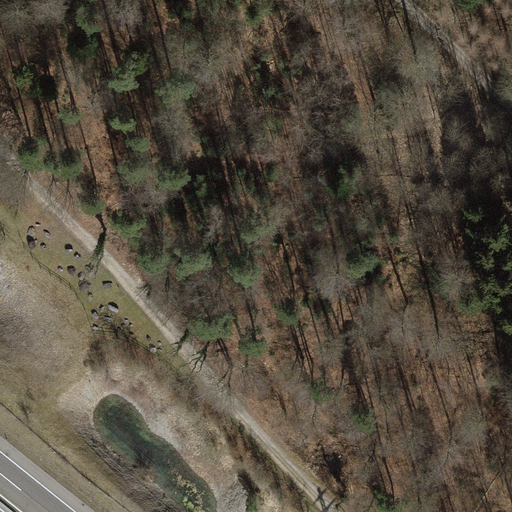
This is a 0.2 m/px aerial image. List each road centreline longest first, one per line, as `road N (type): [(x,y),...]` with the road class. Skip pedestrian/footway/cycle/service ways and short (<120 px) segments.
road 1 (track): [(0,147),(334,511)]
road 2 (track): [(511,108),(403,0)]
